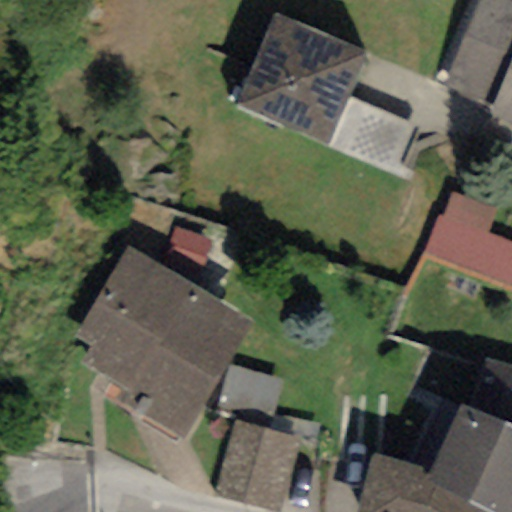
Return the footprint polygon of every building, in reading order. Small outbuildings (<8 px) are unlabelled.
[(366,68),(274,27),(236,116),(328,153),(366,68)] [(511,68),(491,119),(511,130),(511,68)] [(499,215),(452,197),(443,221),(440,220),(425,256),(511,291),(511,245),(491,237),(499,215)] [(253,334),(129,255),(73,343),(93,355),(85,368),(134,400),(128,410),(182,445),(253,334)] [(511,511),(511,445),(461,423),(433,483),(427,497),(460,511),(511,511)] [(283,511),(303,447),(236,427),(213,502),(247,511),(283,511)] [(433,483),(375,466),(361,511),(460,511),(427,497),(433,483)]
